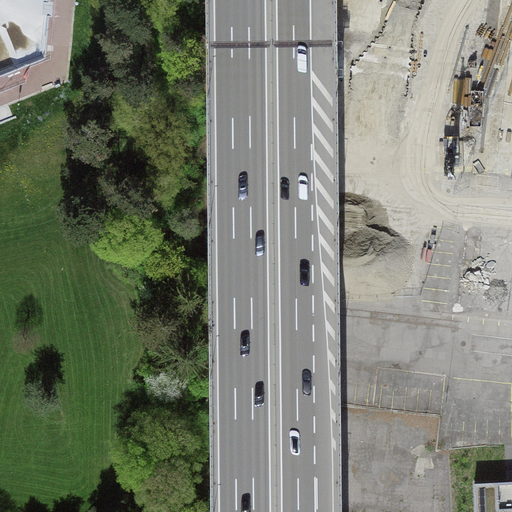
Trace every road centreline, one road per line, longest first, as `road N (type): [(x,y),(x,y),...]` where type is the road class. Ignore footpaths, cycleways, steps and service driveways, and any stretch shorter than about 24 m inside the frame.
road 1 (motorway): [(245,0),(253,511)]
road 2 (motorway): [(298,511),(293,0)]
